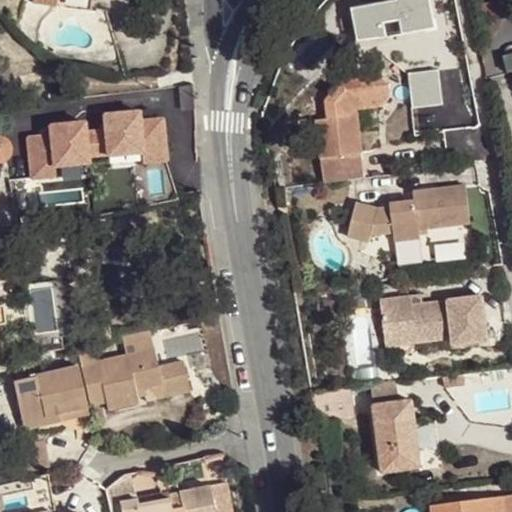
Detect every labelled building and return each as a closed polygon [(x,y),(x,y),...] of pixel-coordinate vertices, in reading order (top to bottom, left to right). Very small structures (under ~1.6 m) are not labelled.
[(52,0),(52,4),(91,10),(92,0),(52,0)] [(354,42),(385,38),(383,20),(399,19),(400,32),(431,29),(427,0),(390,0),(350,5),(354,42)] [(441,71),(420,74),(423,100),(444,98),(441,71)] [(327,115),(315,116),(324,182),(365,177),(357,110),(384,106),(391,97),(389,84),(378,76),(341,80),(326,102),(327,115)] [(166,161),(164,116),(140,117),(140,108),(100,109),(102,155),(142,153),(143,162),(166,161)] [(57,166),(89,164),(86,119),(28,124),(32,178),(58,176),(57,166)] [(0,136),(0,162),(6,161),(9,158),(11,150),(11,146),(7,141),(4,137),(0,136)] [(421,238),(420,229),(471,223),(466,185),(414,192),(415,200),(390,203),(390,206),(378,207),(356,202),(348,236),(371,242),(372,235),(393,233),(395,242),(421,238)] [(38,353),(63,348),(53,282),(28,285),(38,353)] [(380,300),(386,347),(394,355),(410,353),(416,343),(453,338),(454,344),(487,340),(481,296),(420,305),(413,305),(412,300),(412,296),(380,300)] [(158,366),(154,348),(150,330),(124,335),(129,354),(97,361),(106,403),(108,410),(138,404),(137,398),(136,392),(147,389),(162,386),(165,398),(190,392),(183,360),(158,366)] [(82,364),(97,361),(93,345),(78,348),(82,364)] [(90,407),(106,403),(97,361),(82,364),(90,407)] [(58,414),(87,408),(78,366),(14,381),(24,432),(61,424),(60,422),(58,414)] [(399,402),(396,382),(371,385),(374,406),(399,402)] [(352,387),(312,392),(317,419),(355,414),(352,387)] [(137,398),(148,395),(147,389),(136,392),(137,398)] [(412,400),(399,402),(374,406),(384,473),(422,467),(412,400)] [(89,416),(87,408),(58,414),(60,422),(89,416)] [(24,472),(49,468),(44,440),(20,444),(24,472)] [(157,478),(165,473),(164,465),(160,466),(156,472),(156,473),(157,478)] [(119,502),(134,499),(129,474),(123,475),(106,489),(109,504),(119,502)] [(45,475),(17,482),(21,501),(49,495),(45,475)] [(214,511),(210,486),(179,492),(179,496),(136,504),(135,499),(134,499),(119,502),(121,511),(214,511)] [(511,511),(511,495),(433,507),(433,511),(511,511)]
